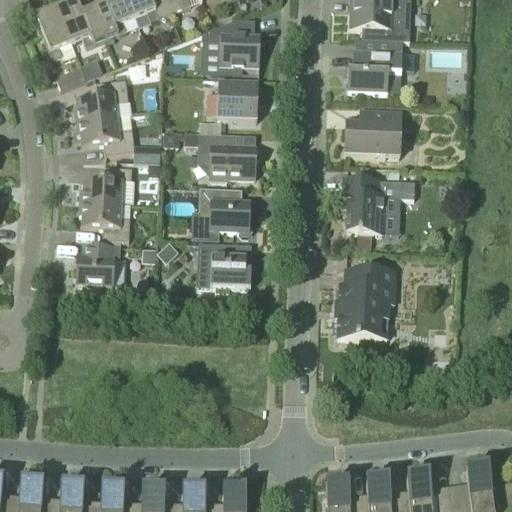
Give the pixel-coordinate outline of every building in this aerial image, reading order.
[(100,0),(104,8),(93,13),(106,45),(126,37),(122,29),(134,24),(124,0),(100,0)] [(124,0),(134,24),(146,19),(150,27),(170,19),(161,0),(124,0)] [(161,0),(170,19),(189,12),(186,3),(193,0),(161,0)] [(410,5),(395,5),(394,0),(350,0),(350,8),(352,8),(352,16),(350,16),(349,34),(361,35),(361,46),(408,48),(410,5)] [(76,4),(55,12),(70,49),(82,45),(86,53),(106,45),(93,13),(81,17),(76,4)] [(35,21),(42,40),(53,66),(62,63),(63,66),(75,61),(70,49),(55,12),(35,21)] [(260,43),(254,43),(254,27),(235,26),(209,37),(209,48),(220,48),(219,74),(257,75),(257,83),(258,83),(260,43)] [(401,82),(402,60),(353,58),(352,80),(348,80),(347,98),(362,99),(371,99),(387,100),(388,81),(401,82)] [(85,86),(81,75),(55,85),(60,97),(85,86)] [(75,129),(117,124),(115,110),(128,109),(125,86),(95,90),(97,102),(75,105),(77,116),(74,117),(75,129)] [(258,87),(218,86),(216,126),(257,127),(257,109),(255,109),(255,102),(257,102),(258,87)] [(371,99),(362,99),(362,107),(371,108),(371,99)] [(344,162),(399,164),(400,118),(360,116),(359,131),(345,131),(344,162)] [(117,124),(75,129),(77,142),(80,141),(82,153),(103,150),(104,162),(135,158),(132,136),(118,137),(117,124)] [(256,154),(225,153),(226,141),(215,141),(200,140),(198,140),(197,153),(210,153),(209,183),(209,187),(226,188),(226,184),(255,185),(256,154)] [(161,170),(161,152),(151,151),(150,169),(161,170)] [(150,180),(159,180),(159,171),(150,171),(150,180)] [(80,196),(79,209),(121,211),(122,187),(131,188),(131,175),(105,174),(105,186),(83,185),(83,197),(80,196)] [(413,189),(363,187),(343,186),(342,216),(347,216),(346,237),(358,237),(358,240),(383,240),(384,204),(413,205),(413,189)] [(210,221),(209,238),(238,239),(241,243),(248,243),(252,239),(252,233),(248,228),(249,211),(241,211),(242,197),(199,195),(198,221),(210,221)] [(120,224),(121,211),(79,209),(78,222),(82,222),(81,233),(103,234),(102,246),(128,247),(129,225),(120,224)] [(357,256),(370,257),(371,242),(357,242),(357,256)] [(238,252),(198,250),(197,273),(201,277),(210,278),(210,294),(215,294),(215,300),(228,300),(228,294),(250,295),(250,276),(245,276),(245,264),(237,264),(238,252)] [(86,293),(102,294),(102,291),(112,292),(113,265),(118,266),(119,253),(112,252),(83,251),(83,264),(77,263),(76,290),(86,291),(86,293)] [(178,259),(170,251),(160,260),(168,269),(178,259)] [(153,267),(153,255),(141,255),(141,266),(153,267)] [(394,278),(345,276),(344,292),(339,291),(339,307),(336,307),(335,314),(338,314),(337,344),(386,346),(388,310),(393,310),(394,278)] [(449,495),(450,511),(492,511),(487,474),(486,474),(486,475),(465,478),(467,493),(449,495)] [(408,500),(409,511),(450,511),(449,495),(430,497),(428,483),(408,485),(408,484),(406,484),(408,500)] [(368,503),(368,511),(409,511),(408,500),(390,502),(388,487),(367,488),(366,488),(367,503),(368,503)] [(0,503),(0,511),(40,511),(41,506),(43,491),(41,490),(41,491),(20,490),(19,505),(1,503),(0,503)] [(326,511),(368,511),(368,503),(367,503),(349,505),(348,490),(327,491),(325,490),(326,511)] [(81,511),(81,509),(82,509),(83,493),(81,493),(81,494),(60,493),(59,508),(41,506),(40,511),(81,511)] [(122,511),(123,511),(123,495),(122,495),(122,496),(101,495),(100,510),(82,509),(81,509),(81,511),(122,511)] [(162,511),(163,511),(164,511),(164,496),(162,496),(162,497),(141,497),(141,511),(123,511),(122,511),(162,511)] [(204,511),(204,497),(203,496),(203,497),(182,497),(181,511),(167,511),(164,511),(163,511),(162,511),(204,511)] [(245,511),(245,496),(243,496),(243,497),(222,497),(222,511),(245,511)]
